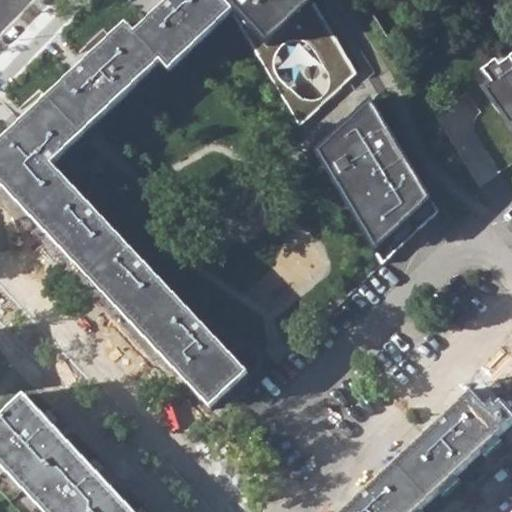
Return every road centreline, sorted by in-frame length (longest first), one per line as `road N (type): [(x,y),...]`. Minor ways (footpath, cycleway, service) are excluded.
road 1 (residential): [(302,511),(347,472),(289,413),(489,223),(511,245)]
road 2 (residential): [(233,511),(0,262)]
